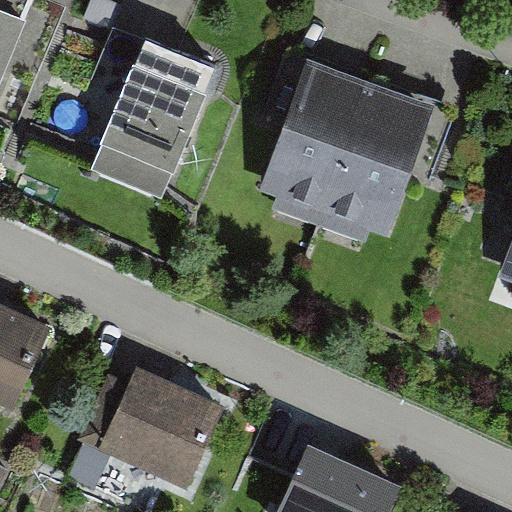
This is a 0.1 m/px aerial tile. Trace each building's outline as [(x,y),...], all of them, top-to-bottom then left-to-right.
[(0,0),(0,77),(31,0),(0,0)] [(216,56),(145,28),(91,161),(162,190),(216,56)] [(372,73),(307,51),(260,184),(325,207),(372,73)] [(325,207),(389,230),(437,96),(372,73),(325,207)] [(511,235),(500,270),(511,274),(511,235)] [(51,315),(0,293),(0,395),(14,401),(51,315)] [(214,407),(128,367),(92,446),(178,486),(214,407)] [(382,511),(400,475),(314,434),(276,511),(382,511)]
